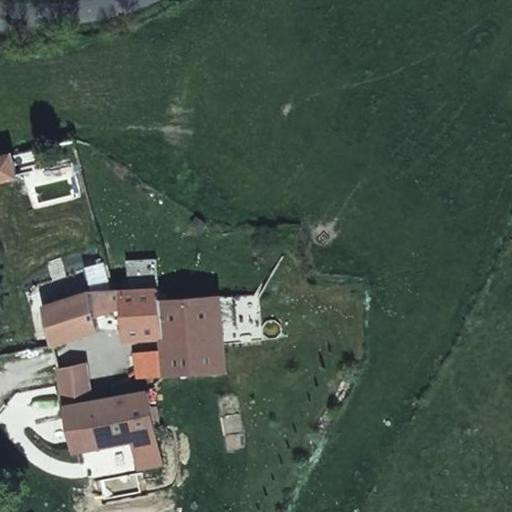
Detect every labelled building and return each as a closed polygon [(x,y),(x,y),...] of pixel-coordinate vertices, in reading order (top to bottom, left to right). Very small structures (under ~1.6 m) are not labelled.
[(0,185),(20,181),(14,154),(0,157),(0,185)] [(72,165),(25,176),(32,207),(79,196),(72,165)] [(126,259),(126,279),(153,279),(153,259),(126,259)] [(99,261),(79,267),(86,288),(106,281),(99,261)] [(220,322),(260,317),(258,298),(154,307),(154,300),(118,302),(108,304),(80,306),(39,314),(46,349),(56,347),(93,342),(91,324),(119,321),(121,342),(157,339),(158,352),(137,353),(140,376),(236,368),(234,348),(222,349),(220,322)] [(52,372),(71,455),(155,435),(143,389),(88,403),(79,366),(52,372)]
